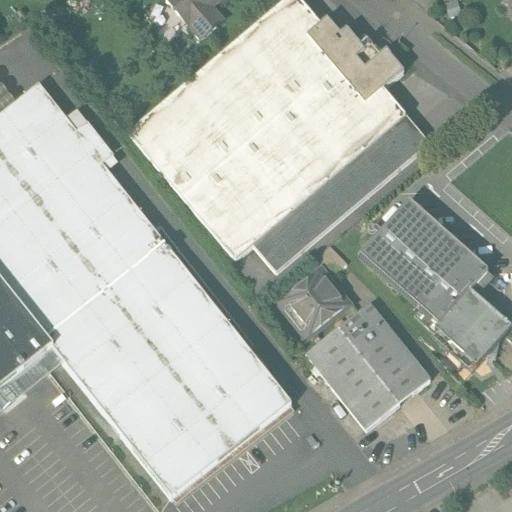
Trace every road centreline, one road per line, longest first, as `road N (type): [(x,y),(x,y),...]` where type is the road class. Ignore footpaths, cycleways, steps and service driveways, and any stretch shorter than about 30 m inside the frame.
road 1 (residential): [(371,0),(511,115)]
road 2 (unclassified): [(511,436),(376,511)]
